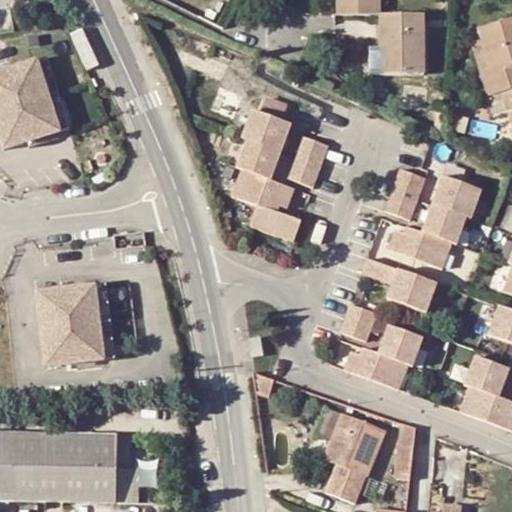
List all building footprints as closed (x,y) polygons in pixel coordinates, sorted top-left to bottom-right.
[(381,0),(339,0),(340,12),(382,11),(381,0)] [(428,71),(427,10),(382,11),(383,43),(388,44),(388,72),(428,71)] [(511,108),(511,21),(491,26),(493,36),(498,69),(487,71),(491,93),(507,90),(510,109),(511,108)] [(84,30),(73,36),(91,72),(102,66),(84,30)] [(493,36),(481,38),(487,71),(498,69),(493,36)] [(373,43),(374,73),(388,72),(388,44),(383,43),(373,43)] [(52,98),(66,133),(76,129),(62,94),(48,59),(38,63),(52,98)] [(0,125),(12,154),(66,133),(52,98),(38,63),(0,78),(0,125)] [(247,139),(251,141),(283,156),(294,130),(258,114),(247,139)] [(321,170),(331,150),(306,138),(297,159),(287,180),(312,191),(321,170)] [(251,141),(238,169),(246,174),(271,183),(283,156),(251,141)] [(419,200),(428,180),(404,169),(395,190),(387,210),(411,220),(419,200)] [(288,213),(297,195),(271,183),(246,174),(237,198),(259,210),(252,228),(294,246),(301,226),(280,217),(283,210),(288,213)] [(469,222),(471,223),(482,196),(447,181),(435,207),(435,208),(469,222)] [(453,246),(458,248),(469,222),(435,208),(424,234),(453,246)] [(442,271),(453,246),(424,234),(409,227),(406,233),(399,230),(390,249),(442,271)] [(115,242),(117,253),(148,251),(147,236),(115,238),(115,242)] [(427,312),(438,287),(373,259),(367,270),(396,283),(390,295),(427,312)] [(46,363),(105,358),(99,283),(40,288),(46,363)] [(103,314),(105,358),(116,357),(113,314),(110,283),(99,283),(103,314)] [(360,343),(372,318),(347,308),(337,333),(360,343)] [(511,312),(501,308),(489,337),(511,345),(511,312)] [(427,342),(391,327),(380,354),(365,347),(362,353),(353,350),(346,367),(399,388),(409,366),(415,369),(427,342)] [(249,340),(252,357),(263,355),(260,338),(249,340)] [(469,380),(472,382),(462,408),(511,426),(511,396),(506,394),(511,376),(511,369),(478,356),(469,380)] [(387,432),(345,418),(329,463),(341,467),(331,495),(360,505),(387,432)] [(400,451),(412,452),(412,447),(413,434),(414,429),(402,424),(402,429),(400,451)] [(0,500),(114,502),(117,437),(0,434),(0,500)] [(398,482),(408,483),(412,452),(400,451),(398,482)]
